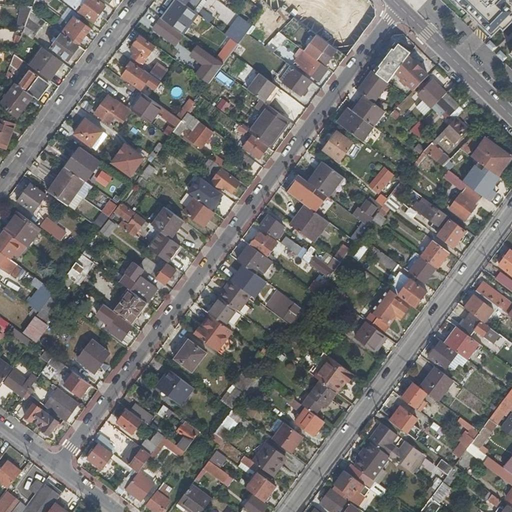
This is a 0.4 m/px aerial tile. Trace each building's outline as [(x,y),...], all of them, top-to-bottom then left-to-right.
[(40,0),(33,0),(29,10),(28,14),(35,19),(41,11),(37,9),(39,4),(40,0)] [(82,7),(72,0),(66,0),(62,7),(75,16),(82,7)] [(88,0),(87,0),(82,7),(97,19),(103,11),(88,0)] [(169,0),(175,4),(186,12),(195,0),(169,0)] [(196,0),(195,0),(186,12),(191,16),(200,3),(196,0)] [(269,0),(241,0),(242,0),(266,9),(269,0)] [(324,0),(352,26),(367,11),(355,0),(324,0)] [(511,0),(455,0),(493,37),(502,28),(505,31),(511,23),(511,0)] [(186,12),(175,4),(160,24),(180,38),(194,18),(191,16),(186,12)] [(97,19),(82,7),(75,16),(75,17),(90,28),(97,19)] [(28,14),(29,10),(16,9),(12,33),(21,34),(28,14)] [(66,12),(52,32),(59,37),(77,50),(88,34),(73,24),(77,19),(66,12)] [(35,19),(28,14),(21,34),(20,36),(30,43),(43,25),(35,19)] [(198,14),(195,19),(206,28),(210,22),(198,14)] [(334,42),(343,27),(327,17),(318,32),(334,42)] [(244,36),(249,29),(238,22),(233,29),(236,31),(227,43),(228,44),(234,48),(243,37),(244,36)] [(276,37),(281,40),(295,27),(290,23),(288,24),(276,37)] [(180,38),(160,24),(156,30),(176,44),(180,38)] [(77,50),(59,37),(50,50),(69,63),(78,50),(77,50)] [(262,50),(261,51),(266,54),(281,40),(276,37),(262,50)] [(152,51),(138,40),(129,51),(134,55),(130,60),(139,67),(152,51)] [(334,55),(313,40),(301,55),(306,59),(323,71),(334,55)] [(213,64),(220,68),(228,57),(231,52),(234,48),(228,44),(213,64)] [(216,74),(220,68),(213,64),(195,50),(188,60),(205,72),(197,82),(205,88),(216,74)] [(40,51),(27,69),(46,83),(60,64),(40,51)] [(164,58),(159,54),(152,62),(158,67),(164,58)] [(386,73),(392,78),(404,62),(406,59),(401,55),(396,60),(390,56),(380,69),(386,73)] [(21,65),(12,58),(8,67),(15,72),(21,65)] [(323,71),(306,59),(296,72),(316,86),(325,73),(323,71)] [(425,81),(404,62),(392,78),(398,84),(397,86),(403,92),(404,90),(410,96),(425,81)] [(123,80),(122,80),(140,92),(146,83),(139,78),(142,75),(127,64),(122,72),(123,73),(126,75),(123,80)] [(155,68),(148,77),(158,84),(165,75),(155,68)] [(309,86),(291,73),(281,87),(298,100),(309,86)] [(379,82),(385,87),(392,78),(386,73),(379,82)] [(28,74),(17,89),(32,100),(36,104),(42,96),(39,95),(45,87),(28,74)] [(280,96),(251,74),(238,90),(264,109),(268,112),(280,96)] [(363,86),(370,76),(368,74),(361,85),(363,86)] [(379,82),(370,76),(363,86),(355,97),(361,101),(357,107),(350,116),(370,130),(371,131),(382,116),(372,109),(388,88),(385,87),(379,82)] [(415,100),(429,113),(435,107),(444,98),(431,84),(415,100)] [(17,89),(14,86),(0,104),(0,108),(16,121),(32,100),(17,89)] [(135,108),(142,98),(139,95),(132,106),(135,108)] [(173,131),(178,124),(142,98),(135,108),(130,114),(146,126),(154,114),(161,120),(159,122),(173,132),(173,131)] [(223,98),(217,107),(225,113),(231,104),(223,98)] [(444,98),(435,107),(444,117),(448,120),(457,111),(444,98)] [(107,115),(106,114),(113,104),(105,99),(93,116),(102,123),(101,125),(109,132),(112,129),(108,126),(112,119),(107,115)] [(81,103),(78,108),(87,115),(91,110),(81,103)] [(106,114),(107,115),(115,106),(113,104),(106,114)] [(128,113),(116,104),(115,106),(107,115),(112,119),(119,124),(128,113)] [(185,115),(190,108),(184,104),(175,115),(181,120),(185,115)] [(353,105),(347,113),(350,116),(357,107),(353,105)] [(268,112),(264,109),(245,136),(248,138),(265,151),(285,125),(268,112)] [(457,111),(448,120),(444,117),(440,120),(447,128),(453,122),(461,114),(457,111)] [(347,113),(346,112),(335,127),(359,145),(370,130),(350,116),(347,113)] [(392,114),(387,119),(394,124),(398,118),(392,114)] [(190,119),(185,115),(181,120),(178,124),(173,131),(178,134),(190,119)] [(197,125),(190,119),(178,134),(173,131),(173,132),(170,135),(176,140),(189,124),(194,128),(195,127),(197,125)] [(100,136),(80,121),(75,128),(77,130),(72,137),(90,150),(100,136)] [(0,151),(0,152),(4,153),(14,127),(0,122),(0,151)] [(431,145),(428,147),(433,150),(442,141),(450,149),(466,134),(453,122),(447,128),(431,145)] [(493,130),(486,123),(476,132),(484,139),(493,130)] [(418,124),(408,135),(427,149),(428,147),(431,145),(416,134),(422,128),(418,124)] [(209,136),(195,127),(194,128),(183,144),(197,153),(209,136)] [(335,136),(321,155),(337,167),(351,148),(335,136)] [(473,137),(458,153),(462,156),(485,174),(488,176),(497,183),(505,172),(501,169),(499,167),(505,159),(482,141),(481,143),(473,137)] [(265,151),(248,138),(238,151),(255,164),(265,151)] [(145,159),(150,162),(158,151),(159,150),(155,146),(145,159)] [(427,149),(420,156),(436,167),(441,160),(443,157),(433,150),(428,147),(427,149)] [(98,164),(78,149),(63,170),(69,174),(78,180),(83,184),(98,164)] [(447,164),(440,171),(446,175),(460,162),(458,160),(462,156),(458,153),(447,164)] [(210,157),(205,162),(206,163),(211,166),(218,172),(223,166),(210,157)] [(252,166),(240,157),(235,163),(247,172),(252,166)] [(508,161),(505,159),(499,167),(501,169),(508,161)] [(441,160),(436,167),(440,171),(447,164),(441,160)] [(154,161),(149,167),(158,174),(163,168),(154,161)] [(207,172),(211,166),(206,163),(202,168),(207,172)] [(214,178),(218,172),(211,166),(207,172),(214,178)] [(320,166),(305,186),(313,192),(326,201),(340,181),(320,166)] [(152,173),(146,168),(137,179),(144,184),(152,173)] [(69,174),(63,170),(45,194),(71,213),(89,188),(83,184),(78,180),(69,174)] [(107,188),(114,178),(103,171),(96,181),(107,188)] [(237,186),(218,172),(214,178),(209,183),(220,191),(222,189),(230,195),(237,186)] [(382,172),(368,191),(374,195),(388,176),(382,172)] [(398,185),(403,178),(398,174),(392,181),(397,185),(398,185)] [(446,175),(441,181),(461,196),(448,213),(463,225),(481,201),(469,192),(459,185),(446,175)] [(464,178),(459,185),(469,192),(474,186),(464,178)] [(201,179),(189,194),(211,211),(222,195),(201,179)] [(305,186),(296,179),(290,188),(298,194),(292,202),(300,208),(301,208),(313,192),(305,186)] [(480,184),(474,191),(491,203),(500,190),(488,182),(484,187),(480,184)] [(397,185),(388,198),(394,202),(404,189),(398,185),(397,185)] [(43,197),(28,186),(16,203),(31,214),(43,197)] [(227,196),(217,209),(222,213),(232,201),(227,196)] [(371,204),(379,210),(381,208),(384,203),(376,197),(371,204)] [(384,203),(381,208),(386,211),(399,221),(403,216),(406,211),(394,202),(388,198),(384,203)] [(375,215),(379,210),(371,204),(366,201),(352,221),(360,227),(371,212),(375,215)] [(445,220),(420,201),(416,207),(414,206),(410,211),(437,231),(445,220)] [(211,217),(191,202),(180,216),(201,231),(211,217)] [(114,208),(108,203),(91,225),(97,231),(114,208)] [(143,225),(119,207),(112,216),(119,221),(126,226),(121,233),(134,244),(136,241),(133,238),(143,225)] [(155,221),(162,211),(156,207),(149,216),(155,221)] [(286,227),(288,230),(303,210),(301,208),(300,208),(286,227)] [(386,211),(381,208),(379,210),(375,215),(369,224),(377,230),(382,222),(379,220),(386,211)] [(303,210),(288,230),(309,245),(323,225),(303,210)] [(155,221),(149,230),(156,235),(167,244),(181,225),(162,211),(155,221)] [(29,223),(17,215),(4,233),(21,245),(26,248),(28,250),(41,232),(39,231),(29,223)] [(32,217),(29,223),(39,231),(43,225),(32,217)] [(265,219),(256,231),(270,242),(280,229),(265,219)] [(126,226),(119,221),(114,228),(120,233),(126,226)] [(98,233),(97,234),(103,238),(112,227),(106,222),(98,233)] [(462,235),(446,223),(440,231),(456,243),(462,235)] [(149,230),(145,227),(143,230),(146,232),(142,237),(150,243),(156,235),(149,230)] [(21,245),(4,233),(0,238),(0,255),(9,262),(14,254),(21,245)] [(264,261),(265,262),(267,259),(275,248),(267,241),(265,243),(256,236),(247,249),(264,261)] [(283,240),(278,247),(293,259),(299,252),(283,240)] [(436,249),(430,244),(418,261),(434,273),(446,257),(436,249)] [(26,248),(21,245),(14,254),(19,258),(26,248)] [(357,245),(347,259),(354,264),(365,250),(357,245)] [(306,248),(297,261),(307,269),(308,268),(324,280),(328,274),(330,275),(337,266),(330,261),(323,269),(307,257),(312,252),(306,248)] [(339,248),(330,261),(337,266),(342,259),(346,253),(339,248)] [(264,261),(247,249),(235,265),(252,278),(255,273),(264,261)] [(511,254),(508,252),(497,267),(511,278),(511,254)] [(395,268),(375,253),(370,260),(389,275),(395,268)] [(9,262),(0,255),(0,272),(13,282),(21,271),(9,262)] [(71,282),(75,285),(89,267),(78,259),(65,277),(71,282)] [(142,261),(136,270),(162,289),(173,274),(163,268),(159,273),(153,269),(142,261)] [(265,262),(264,261),(255,273),(260,277),(269,265),(265,262)] [(434,273),(418,261),(406,277),(422,289),(434,273)] [(158,263),(153,269),(159,273),(163,268),(158,263)] [(219,269),(214,275),(226,283),(230,277),(219,269)] [(511,284),(498,274),(494,280),(511,293),(511,284)] [(396,276),(384,291),(395,299),(395,298),(406,284),(396,276)] [(71,282),(65,277),(61,282),(67,286),(71,282)] [(121,277),(115,286),(124,293),(142,306),(153,291),(136,278),(131,285),(121,277)] [(318,294),(324,287),(316,280),(310,287),(318,294)] [(406,284),(395,298),(412,311),(423,296),(406,284)] [(216,301),(234,314),(236,315),(247,299),(228,285),(216,301)] [(482,285),(475,293),(498,310),(504,302),(482,285)] [(33,311),(37,314),(51,296),(52,294),(42,286),(27,307),(33,311)] [(325,286),(320,293),(336,305),(341,298),(325,286)] [(17,299),(5,290),(2,293),(14,303),(17,299)] [(395,299),(384,291),(366,316),(374,321),(368,329),(378,336),(392,318),(397,321),(406,309),(394,300),(395,299)] [(121,302),(116,309),(133,322),(144,307),(142,306),(124,293),(119,300),(121,302)] [(52,297),(22,337),(31,343),(34,346),(47,329),(44,327),(61,304),(52,297)] [(463,309),(469,314),(478,302),(478,301),(472,297),(463,309)] [(216,301),(205,317),(208,319),(222,329),(234,314),(216,301)] [(297,312),(283,301),(271,317),(278,323),(281,320),(289,325),(294,319),(292,318),(297,312)] [(478,302),(469,314),(470,314),(483,324),(492,312),(478,302)] [(511,307),(504,302),(498,310),(507,317),(511,310),(511,307)] [(116,309),(113,313),(130,326),(133,322),(116,309)] [(33,320),(37,314),(33,311),(28,316),(33,320)] [(483,324),(470,314),(464,322),(474,329),(483,336),(488,328),(483,324)] [(0,318),(0,327),(5,331),(10,324),(1,317),(0,318)] [(130,329),(115,317),(104,331),(120,343),(130,329)] [(205,317),(195,330),(198,332),(208,319),(205,317)] [(195,330),(190,337),(214,355),(229,335),(222,329),(208,319),(198,332),(195,330)] [(96,321),(92,327),(98,331),(102,326),(96,321)] [(474,329),(464,322),(460,328),(470,335),(474,329)] [(368,329),(364,326),(353,340),(373,355),(384,341),(378,336),(368,329)] [(477,344),(455,328),(443,344),(465,361),(477,344)] [(22,337),(21,336),(20,336),(16,341),(27,349),(31,343),(22,337)] [(167,359),(171,362),(178,352),(176,351),(183,342),(181,340),(167,359)] [(202,356),(183,342),(176,351),(178,352),(171,362),(188,374),(202,356)] [(108,356),(91,343),(76,363),(93,375),(108,356)] [(439,343),(427,359),(443,371),(455,355),(439,343)] [(45,351),(41,358),(49,363),(53,356),(45,351)] [(262,367),(265,362),(255,355),(251,360),(262,367)] [(350,377),(325,358),(310,378),(318,384),(333,395),(342,383),(344,385),(350,377)] [(63,368),(52,359),(48,365),(59,373),(63,368)] [(0,363),(0,385),(10,371),(0,363)] [(417,387),(419,389),(434,369),(432,367),(417,387)] [(451,381),(434,369),(419,389),(425,394),(436,402),(451,381)] [(88,386),(69,372),(60,385),(77,398),(80,395),(81,396),(88,386)] [(191,391),(167,373),(156,388),(171,399),(169,402),(178,409),(191,391)] [(26,385),(25,384),(12,375),(3,386),(17,396),(26,385)] [(17,396),(22,400),(25,396),(27,392),(35,382),(29,378),(25,384),(26,385),(17,396)] [(218,405),(228,412),(241,395),(248,386),(237,378),(228,389),(232,392),(222,404),(220,403),(218,405)] [(333,395),(318,384),(300,409),(303,411),(312,418),(320,407),(323,410),(334,396),(333,395)] [(417,387),(411,384),(400,399),(416,411),(423,401),(421,400),(425,394),(419,389),(417,387)] [(511,387),(508,393),(502,401),(510,407),(511,404),(511,387)] [(171,399),(156,388),(152,393),(168,404),(169,402),(171,399)] [(27,392),(25,396),(31,400),(33,396),(27,392)] [(77,408),(55,392),(42,409),(47,412),(64,425),(77,408)] [(31,400),(25,396),(22,400),(21,401),(29,406),(32,401),(31,400)] [(300,409),(290,401),(286,407),(296,414),(300,409)] [(494,413),(487,422),(492,426),(503,410),(508,414),(511,408),(510,407),(502,401),(494,413)] [(32,423),(36,426),(44,416),(31,407),(22,420),(30,426),(32,423)] [(131,407),(126,414),(139,424),(145,428),(150,422),(131,407)] [(399,408),(388,422),(410,438),(421,424),(399,408)] [(171,417),(161,409),(156,417),(161,421),(163,418),(168,422),(171,417)] [(126,414),(122,411),(117,418),(119,419),(115,425),(130,437),(139,424),(126,414)] [(312,418),(303,411),(293,425),(311,439),(321,425),(312,418)] [(228,412),(211,436),(219,442),(237,418),(228,412)] [(44,416),(36,426),(41,430),(39,432),(46,438),(56,425),(44,416)] [(456,442),(458,444),(466,450),(469,447),(479,433),(457,417),(453,424),(466,433),(463,436),(461,435),(456,442)] [(511,418),(500,432),(511,440),(511,418)] [(479,433),(469,447),(476,452),(494,427),(492,426),(487,422),(479,433)] [(298,438),(278,423),(265,440),(285,455),(298,438)] [(193,439),(195,435),(180,424),(178,427),(180,429),(193,439)] [(380,425),(367,442),(369,444),(388,458),(408,472),(420,455),(404,443),(398,452),(396,455),(387,448),(389,445),(396,437),(380,425)] [(174,450),(181,455),(193,439),(180,429),(175,435),(181,440),(174,450)] [(150,444),(155,448),(157,446),(161,440),(156,436),(150,444)] [(219,442),(211,436),(207,441),(217,449),(221,443),(219,442)] [(99,437),(93,444),(95,446),(110,457),(113,453),(110,451),(112,449),(107,445),(108,444),(99,437)] [(174,450),(161,440),(157,446),(161,448),(177,460),(181,455),(174,450)] [(136,450),(148,458),(155,448),(150,444),(148,446),(142,442),(136,450)] [(388,458),(369,444),(363,451),(353,465),(352,468),(371,482),(379,470),(388,458)] [(446,464),(452,469),(464,453),(466,450),(458,444),(449,456),(451,457),(446,464)] [(262,445),(248,464),(253,468),(267,477),(275,466),(277,468),(282,460),(262,445)] [(389,445),(387,448),(396,455),(398,452),(389,445)] [(110,457),(95,446),(84,462),(98,473),(108,460),(110,457)] [(148,458),(147,459),(151,462),(161,448),(157,446),(155,448),(148,458)] [(476,452),(469,447),(466,450),(464,453),(511,488),(511,490),(504,501),(511,506),(511,478),(502,471),(476,452)] [(351,463),(353,465),(363,451),(361,450),(351,463)] [(126,468),(135,475),(136,473),(147,459),(138,452),(126,468)] [(214,453),(206,463),(213,468),(221,458),(214,453)] [(129,472),(110,457),(108,460),(127,475),(129,472)] [(248,464),(239,457),(235,462),(249,473),(253,468),(248,464)] [(511,457),(502,471),(511,478),(511,457)] [(446,464),(440,460),(434,467),(447,476),(452,469),(446,464)] [(0,472),(0,488),(7,493),(20,476),(5,465),(0,472)] [(275,466),(267,477),(268,479),(277,468),(275,466)] [(352,468),(350,466),(345,473),(368,491),(373,483),(371,482),(352,468)] [(455,471),(452,469),(447,476),(442,483),(440,485),(445,489),(453,478),(451,477),(455,471)] [(379,470),(371,482),(373,483),(376,485),(384,474),(379,470)] [(128,484),(134,476),(129,472),(127,475),(123,480),(121,478),(113,489),(120,494),(122,493),(128,484)] [(344,473),(343,472),(342,474),(367,492),(368,491),(345,473),(344,473)] [(134,476),(128,484),(144,496),(151,487),(139,478),(140,476),(136,473),(135,475),(134,476)] [(349,499),(346,503),(348,505),(354,509),(367,492),(342,474),(333,487),(334,487),(349,499)] [(254,476),(243,491),(261,505),(272,490),(254,476)] [(429,487),(435,492),(440,485),(442,483),(436,478),(429,487)] [(28,493),(35,498),(42,488),(35,483),(28,493)] [(128,484),(122,493),(127,497),(133,501),(138,505),(144,496),(128,484)] [(154,493),(163,500),(167,495),(161,491),(164,487),(160,484),(154,493)] [(435,492),(428,501),(435,506),(447,491),(445,489),(440,485),(435,492)] [(29,511),(30,511),(47,511),(56,500),(59,495),(47,487),(44,491),(43,491),(29,511)] [(188,487),(175,506),(182,511),(201,511),(209,502),(188,487)] [(349,499),(334,487),(331,492),(341,499),(346,503),(349,499)] [(428,501),(435,492),(429,487),(422,497),(428,502),(428,501)] [(331,511),(340,501),(329,492),(317,507),(323,511),(331,511)] [(154,493),(143,507),(149,511),(159,511),(161,510),(166,503),(163,500),(154,493)] [(6,497),(0,504),(0,511),(12,511),(18,505),(6,497)] [(133,501),(127,497),(123,501),(129,506),(133,501)] [(499,504),(489,497),(485,502),(495,509),(499,504)] [(250,499),(240,511),(261,511),(264,509),(250,499)] [(346,503),(341,499),(340,501),(331,511),(342,511),(348,505),(346,503)]
